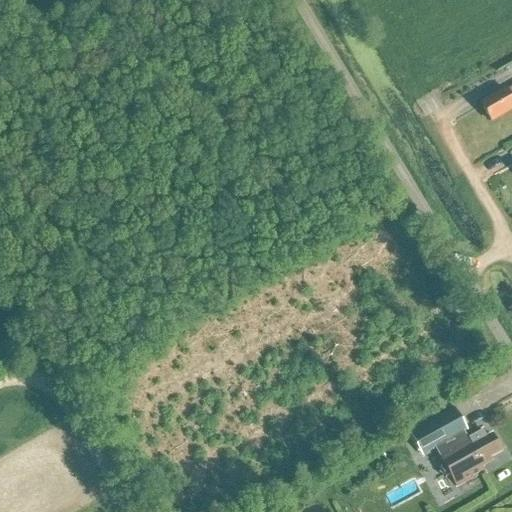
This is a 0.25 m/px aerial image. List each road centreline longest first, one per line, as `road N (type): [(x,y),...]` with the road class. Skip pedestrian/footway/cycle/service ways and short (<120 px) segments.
road 1 (unclassified): [(461,273),(295,0)]
road 2 (track): [(511,250),(442,121)]
